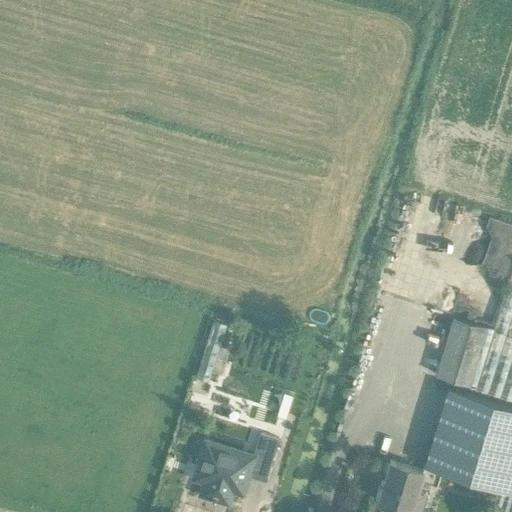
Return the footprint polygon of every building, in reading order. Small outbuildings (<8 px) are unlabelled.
[(469,384),(469,385),(511,398),(511,267),(493,328),(487,326),(469,384)] [(453,316),(435,373),(450,378),(469,384),(487,326),(453,316)] [(511,404),(448,385),(423,466),(439,471),(497,488),(490,511),(506,511),(511,495),(511,404)] [(203,441),(192,479),(202,483),(198,495),(211,499),(211,500),(214,501),(214,500),(227,504),(231,491),(241,494),(249,468),(266,474),(277,439),(259,433),(252,456),(203,441)] [(435,485),(439,471),(423,466),(422,466),(421,471),(388,461),(383,477),(381,476),(380,484),(381,484),(376,501),(380,502),(379,508),(392,511),(419,511),(424,496),(415,493),(419,480),(435,485)]
